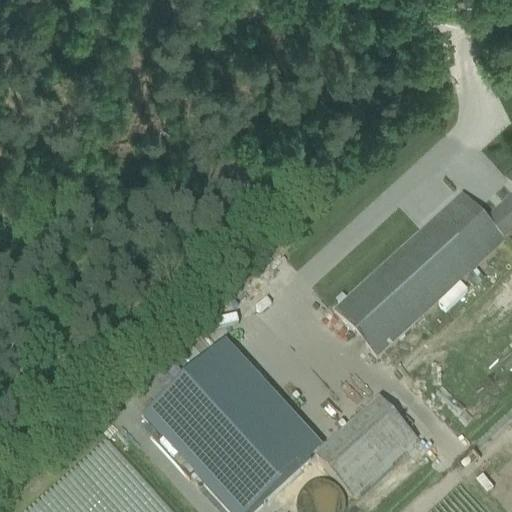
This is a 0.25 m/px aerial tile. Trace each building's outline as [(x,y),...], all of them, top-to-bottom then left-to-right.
[(443,81),(435,87),(441,95),(449,88),(443,81)] [(511,189),(511,201),(487,225),(503,243),(511,234),(511,179),(507,184),(511,189)] [(374,361),(503,243),(487,225),(462,198),(333,317),(374,361)] [(211,307),(224,322),(238,309),(246,319),(275,293),(253,270),(211,307)] [(212,358),(141,423),(164,448),(204,411),(213,421),(243,394),(244,395),(245,394),(212,358)] [(496,377),(474,386),(479,397),(500,387),(496,377)]
